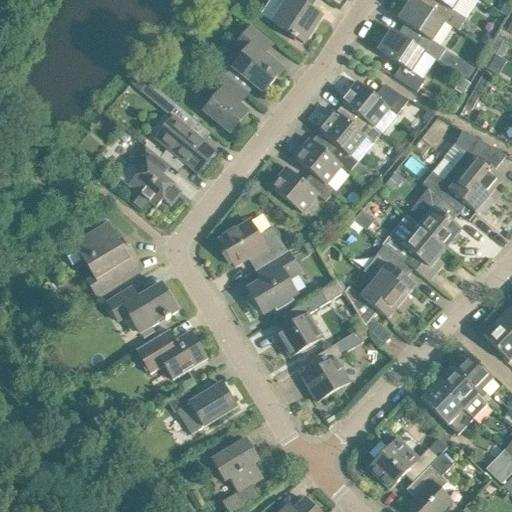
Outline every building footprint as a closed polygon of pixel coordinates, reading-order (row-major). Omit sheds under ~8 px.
[(317,0),(281,0),(287,3),(273,24),(291,36),(290,39),(294,42),(296,39),(303,44),(321,17),(311,11),(317,0)] [(412,0),(398,21),(421,36),(415,46),(391,31),(424,53),(438,62),(446,51),(432,42),(445,23),(458,32),(459,31),(412,0)] [(412,0),(411,0),(412,0),(445,23),(459,31),(464,24),(466,20),(453,11),(460,0),(477,0),(479,1),(478,0),(433,0),(442,5),(435,15),(412,0)] [(272,46),(256,34),(250,29),(235,47),(244,55),(232,69),(263,94),(282,71),(264,56),(272,46)] [(391,31),(377,52),(401,67),(393,78),(417,94),(425,82),(423,80),(411,73),(424,53),(391,31)] [(484,36),(479,44),(490,50),(496,40),(488,35),(484,36)] [(496,40),(490,50),(489,52),(496,56),(502,45),(504,41),(497,38),(496,40)] [(502,45),(496,56),(503,60),(508,49),(502,45)] [(488,71),(496,56),(489,52),(481,67),(488,71)] [(460,60),(452,72),(464,79),(467,81),(475,70),(460,60)] [(247,96),(224,77),(209,64),(197,78),(218,95),(203,112),(230,134),(248,113),(239,106),(247,96)] [(473,93),(480,97),(488,82),(482,78),(473,93)] [(462,80),(456,92),(464,96),(470,85),(462,80)] [(408,102),(384,86),(375,98),(358,83),(342,102),(382,135),(374,128),(389,110),(396,117),(408,102)] [(473,93),(465,107),(472,111),(480,97),(473,93)] [(318,131),(336,145),(358,164),(358,163),(350,157),(365,139),(373,146),(382,135),(342,102),(341,103),(359,117),(351,126),(334,112),(318,131)] [(204,128),(189,116),(175,105),(167,115),(172,120),(156,140),(197,174),(215,153),(196,138),(204,128)] [(506,157),(462,133),(455,145),(466,154),(454,168),(495,202),(500,195),(494,191),(503,180),(493,173),(506,157)] [(413,150),(423,158),(431,148),(421,140),(413,150)] [(310,141),(295,160),(326,186),(341,168),(349,174),(358,164),(336,145),(327,155),(310,141)] [(171,168),(145,147),(131,164),(140,172),(128,185),(156,208),(163,201),(170,207),(182,193),(163,178),(171,168)] [(399,151),(392,160),(395,162),(402,153),(399,151)] [(326,186),(295,160),(294,160),(311,174),(304,184),(286,169),(270,189),(302,215),(317,196),(326,203),(334,192),(326,186)] [(358,164),(349,174),(368,190),(377,179),(358,164)] [(433,173),(423,185),(429,190),(438,198),(442,201),(459,215),(466,206),(475,214),(484,203),(490,208),(495,202),(454,168),(443,182),(433,173)] [(415,207),(406,218),(418,228),(445,250),(461,232),(452,224),(434,210),(442,201),(438,198),(429,190),(415,207)] [(363,210),(354,222),(366,231),(375,220),(363,210)] [(288,253),(283,246),(273,229),(259,237),(249,222),(218,241),(235,268),(256,255),(263,267),(288,253)] [(73,241),(61,248),(72,267),(83,260),(94,279),(87,283),(97,298),(126,281),(143,270),(130,249),(120,254),(113,242),(117,240),(109,226),(105,228),(103,223),(85,233),(73,241)] [(428,283),(442,265),(437,261),(445,250),(418,228),(404,246),(392,237),(384,247),(428,283)] [(311,242),(304,246),(309,255),(316,251),(311,242)] [(428,283),(384,247),(377,256),(378,257),(365,274),(375,282),(407,308),(412,302),(406,298),(415,287),(406,280),(413,271),(428,283)] [(263,267),(269,277),(248,290),(263,315),(296,295),(287,280),(300,273),(288,253),(263,267)] [(349,287),(344,294),(351,304),(358,317),(365,328),(365,329),(372,321),(378,313),(388,321),(396,310),(402,315),(407,308),(375,282),(368,290),(362,286),(356,293),(349,287)] [(337,284),(321,293),(328,304),(343,294),(337,284)] [(131,289),(114,300),(107,304),(118,323),(129,316),(140,335),(178,312),(161,285),(137,299),(131,289)] [(288,327),(275,335),(290,359),(307,349),(323,339),(309,316),(316,311),(309,301),(288,313),(282,317),(288,327)] [(511,307),(498,322),(511,335),(511,307)] [(488,323),(479,333),(483,337),(483,338),(509,364),(511,360),(511,335),(498,322),(493,328),(488,323)] [(356,332),(336,345),(342,356),(363,343),(356,332)] [(158,338),(141,349),(136,352),(150,375),(164,367),(173,381),(207,361),(190,333),(165,349),(158,338)] [(315,372),(302,379),(317,404),(350,384),(339,367),(335,360),(342,356),(336,345),(309,361),(315,371),(315,372)] [(467,354),(452,370),(478,396),(479,394),(483,398),(487,394),(483,390),(493,380),(467,354)] [(452,370),(436,386),(473,421),(488,405),(478,396),(452,370)] [(191,436),(204,428),(219,419),(236,409),(222,385),(195,401),(188,391),(168,403),(174,414),(177,413),(191,436)] [(421,401),(447,427),(457,437),(473,421),(436,386),(421,401)] [(511,414),(509,412),(502,420),(511,428),(511,414)] [(376,461),(368,470),(389,491),(410,470),(418,478),(430,466),(437,458),(428,449),(418,459),(409,451),(398,439),(393,444),(387,450),(380,443),(369,454),(376,461)] [(216,448),(196,460),(201,468),(211,461),(224,483),(229,480),(237,493),(224,501),(232,511),(239,511),(247,507),(246,505),(259,497),(252,486),(263,479),(248,455),(253,452),(246,440),(220,456),(216,448)] [(511,460),(511,443),(503,453),(511,461),(511,460)] [(503,453),(484,472),(500,487),(511,474),(511,462),(511,461),(503,453)] [(418,479),(406,491),(415,499),(407,508),(410,511),(441,511),(450,502),(439,492),(447,483),(441,477),(454,465),(442,454),(437,458),(430,466),(418,478),(418,479)] [(280,508),(275,511),(316,511),(304,500),(298,507),(289,499),(280,508)]
